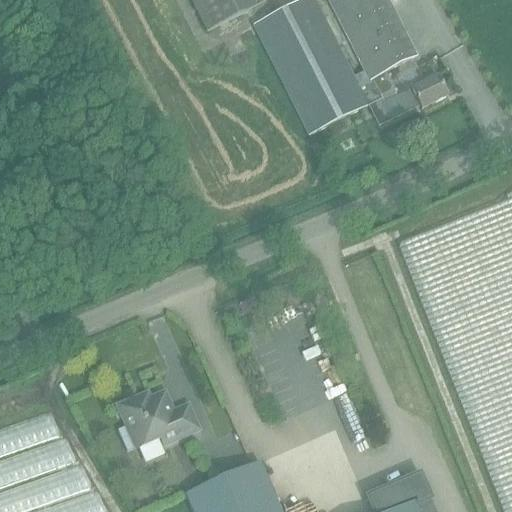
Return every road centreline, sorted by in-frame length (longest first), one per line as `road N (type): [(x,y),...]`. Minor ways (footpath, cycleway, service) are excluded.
road 1 (tertiary): [(0,363),(511,141)]
road 2 (unknown): [(334,221),(454,511)]
road 3 (unknown): [(174,288),(311,490)]
